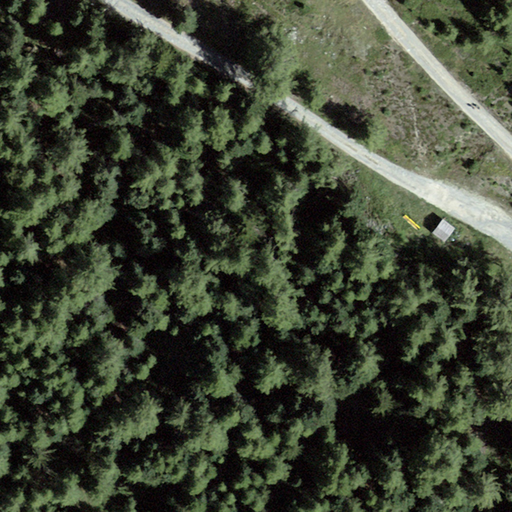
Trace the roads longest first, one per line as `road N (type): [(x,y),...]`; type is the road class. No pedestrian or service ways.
road 1 (track): [(511,234),(351,150),(111,0)]
road 2 (track): [(367,0),(511,146)]
